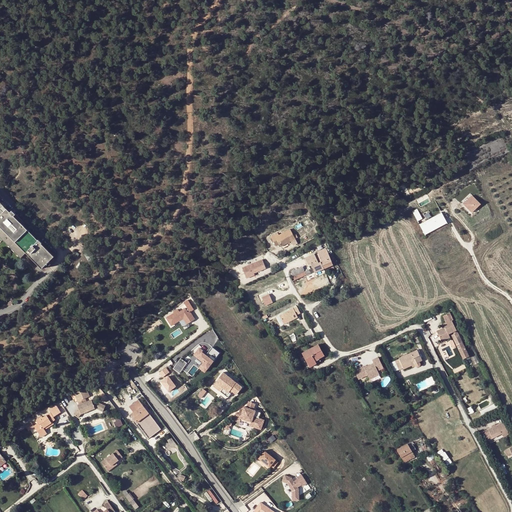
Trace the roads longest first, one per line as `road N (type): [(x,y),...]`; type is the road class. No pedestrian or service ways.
road 1 (track): [(216,0),(197,32),(176,211),(142,246),(0,339)]
road 2 (residential): [(511,506),(414,325),(336,357),(308,311)]
road 3 (residential): [(236,511),(128,356)]
road 4 (track): [(194,95),(198,81),(300,0)]
road 5 (residential): [(123,511),(83,456),(35,490)]
